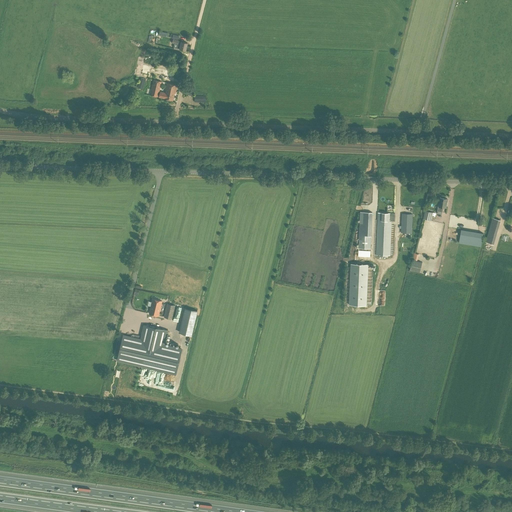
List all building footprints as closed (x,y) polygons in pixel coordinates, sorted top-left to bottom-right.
[(176,48),(186,50),(187,42),(173,39),(172,43),(177,44),(176,48)] [(143,89),(146,79),(141,77),(138,87),(143,89)] [(158,96),(162,81),(154,79),(151,89),(152,89),(151,95),(158,96)] [(176,93),(177,85),(167,82),(165,92),(160,91),(159,97),(173,100),(175,93),(176,93)] [(446,207),(447,198),(440,197),(437,210),(442,211),(443,207),(446,207)] [(431,221),(432,213),(425,211),(423,219),(431,221)] [(371,249),(371,240),(372,212),(360,212),(358,248),(371,249)] [(395,221),(395,213),(392,213),(378,212),(376,255),(390,255),(391,225),(392,220),(395,221)] [(411,233),(412,214),(402,213),(401,226),(399,225),(399,232),(411,233)] [(491,243),(496,224),(498,219),(493,218),(491,222),(486,241),(491,243)] [(481,246),(483,233),(461,229),(459,243),(481,246)] [(419,272),(422,262),(412,259),(410,269),(419,272)] [(366,305),(368,264),(350,264),(348,304),(366,305)] [(163,307),(165,301),(153,298),(149,313),(159,316),(161,306),(163,307)] [(172,319),(175,305),(167,303),(164,317),(172,319)] [(185,308),(180,332),(192,335),(197,311),(185,308)] [(117,360),(176,374),(182,349),(165,345),(168,330),(144,324),(140,339),(123,335),(117,360)]
